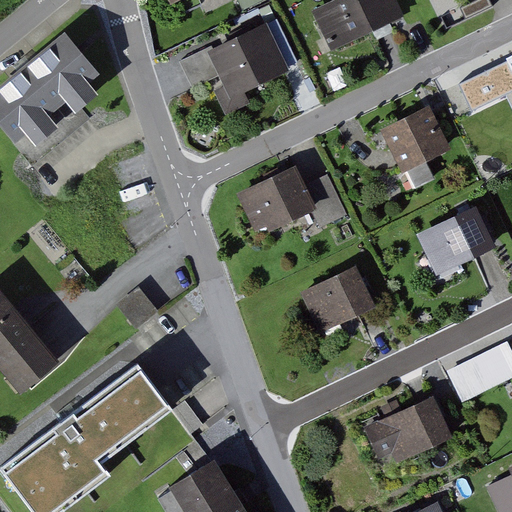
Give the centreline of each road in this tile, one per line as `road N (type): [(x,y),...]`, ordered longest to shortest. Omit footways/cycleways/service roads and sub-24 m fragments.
road 1 (residential): [(511,30),(179,193)]
road 2 (residential): [(511,315),(278,429)]
road 3 (residential): [(179,193),(278,429)]
road 4 (residential): [(118,0),(179,193)]
